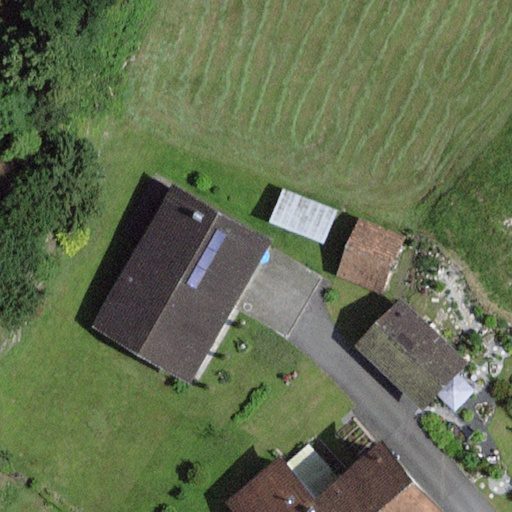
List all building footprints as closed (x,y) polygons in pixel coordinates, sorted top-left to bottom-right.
[(194,386),(276,242),(175,184),(172,190),(154,179),(123,233),(142,244),(93,329),(194,386)] [(326,245),(339,211),(284,190),(271,224),(326,245)] [(408,238),(360,219),(337,278),(384,297),(408,238)] [(471,364),(404,300),(357,348),(424,412),(471,364)] [(287,465),(281,458),(227,505),(232,511),(447,511),(386,442),(341,482),(309,446),(287,465)]
